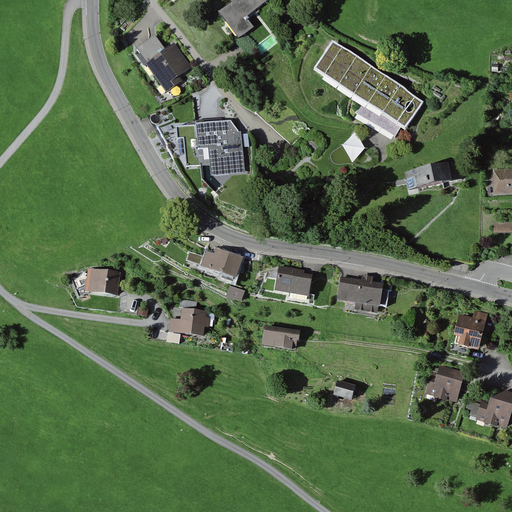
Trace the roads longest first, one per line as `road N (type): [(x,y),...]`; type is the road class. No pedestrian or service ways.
road 1 (residential): [(92,0),(96,53),(109,81),(195,216),(263,246),(478,288)]
road 2 (track): [(490,368),(343,341)]
